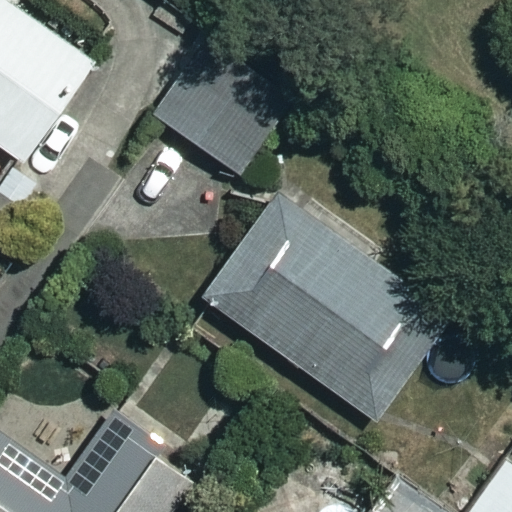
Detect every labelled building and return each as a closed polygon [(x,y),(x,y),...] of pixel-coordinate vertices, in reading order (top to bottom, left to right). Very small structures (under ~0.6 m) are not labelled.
[(107,68),(11,0),(0,0),(0,190),(13,200),(107,68)] [(294,109),(210,49),(161,118),(246,177),(294,109)] [(455,318),(285,200),(212,303),(383,422),(455,318)] [(0,429),(0,511),(181,511),(204,481),(119,419),(73,482),(0,429)] [(511,511),(511,464),(507,462),(473,511),(511,511)]
